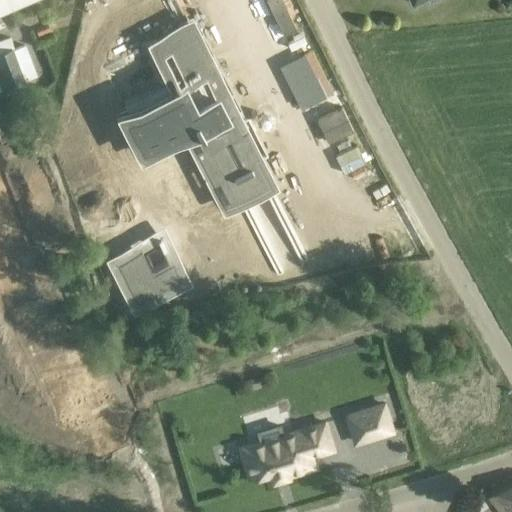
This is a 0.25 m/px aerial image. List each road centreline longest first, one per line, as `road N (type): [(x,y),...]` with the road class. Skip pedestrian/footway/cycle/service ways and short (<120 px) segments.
road 1 (unclassified): [(511,371),(315,0)]
road 2 (tertiary): [(511,465),(351,511)]
